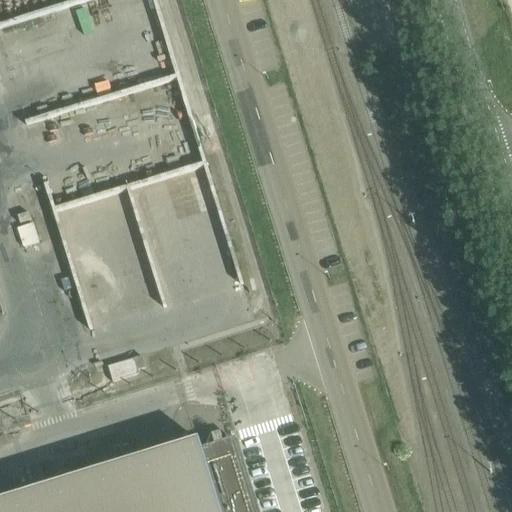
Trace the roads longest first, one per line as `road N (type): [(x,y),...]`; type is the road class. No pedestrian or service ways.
road 1 (unknown): [(0,167),(114,129),(131,134),(193,316),(37,365),(68,438)]
road 2 (unclassified): [(378,511),(221,0)]
road 3 (unclassified): [(511,221),(443,0)]
road 4 (unknown): [(254,383),(68,438)]
road 5 (unknown): [(254,383),(289,511)]
